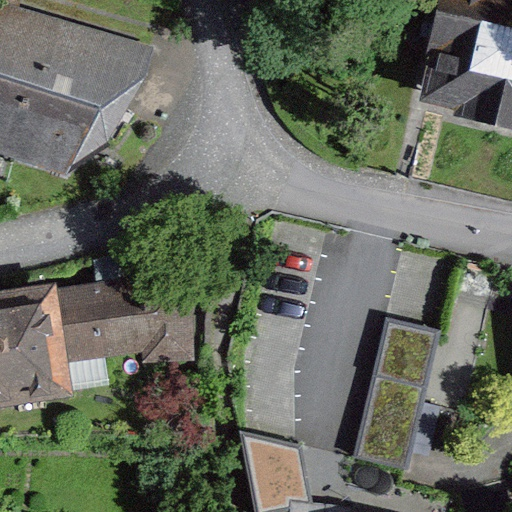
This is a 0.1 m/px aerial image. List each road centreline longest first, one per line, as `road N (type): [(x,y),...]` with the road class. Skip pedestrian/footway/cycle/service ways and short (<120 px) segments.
road 1 (residential): [(242,157),(351,208),(511,238)]
road 2 (residential): [(242,157),(141,215),(0,251)]
road 3 (residential): [(242,157),(202,0)]
